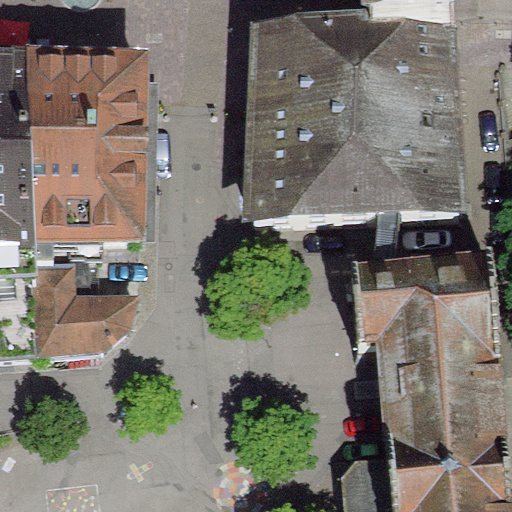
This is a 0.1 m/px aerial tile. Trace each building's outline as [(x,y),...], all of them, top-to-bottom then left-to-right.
[(369,0),(369,2),(371,34),(449,32),(455,32),(455,1),(454,0),(369,0)] [(396,228),(462,226),(449,32),(371,34),(371,42),(348,43),(348,36),(263,39),(263,75),(255,224),(261,233),(396,228)] [(0,278),(37,279),(36,264),(32,76),(0,74),(0,278)] [(36,264),(53,263),(53,248),(142,249),(144,80),(32,76),(36,264)] [(0,364),(122,358),(136,309),(88,310),(87,263),(53,263),(36,264),(37,279),(0,278),(0,364)] [(350,293),(356,298),(360,353),(356,357),(357,365),(364,366),(370,361),(380,359),(389,467),(359,470),(345,487),(346,511),(511,511),(511,488),(502,383),(508,382),(506,370),(501,370),(494,285),(498,278),(496,270),(487,271),(483,277),(385,287),(365,289),(359,284),(350,284),(350,293)]
